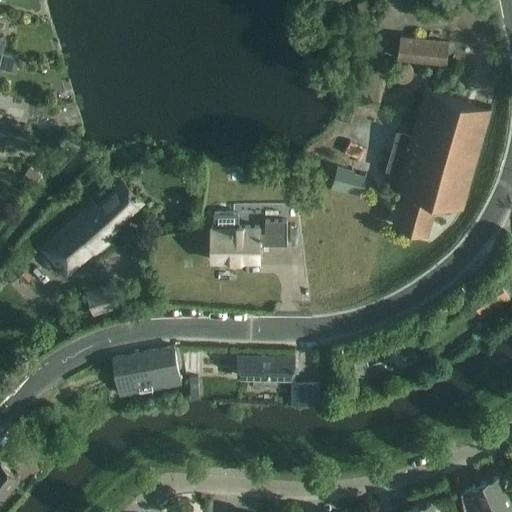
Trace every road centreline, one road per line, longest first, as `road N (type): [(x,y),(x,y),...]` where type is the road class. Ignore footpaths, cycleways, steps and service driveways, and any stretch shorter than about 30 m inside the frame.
road 1 (tertiary): [(0,413),(61,360),(117,336),(189,327),(316,332),(392,311),(462,263),(511,185)]
road 2 (residential): [(138,511),(168,484),(284,492),(366,486),(435,468),(511,431)]
